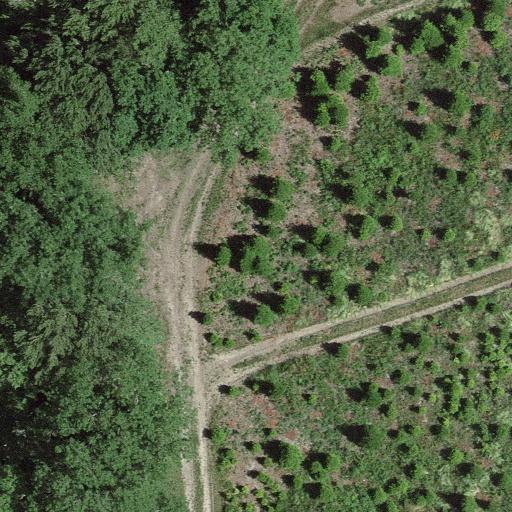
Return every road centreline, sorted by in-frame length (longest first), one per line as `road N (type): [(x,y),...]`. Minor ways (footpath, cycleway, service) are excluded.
road 1 (track): [(199,511),(193,285),(206,194),(250,95),(319,0)]
road 2 (track): [(511,269),(246,358)]
